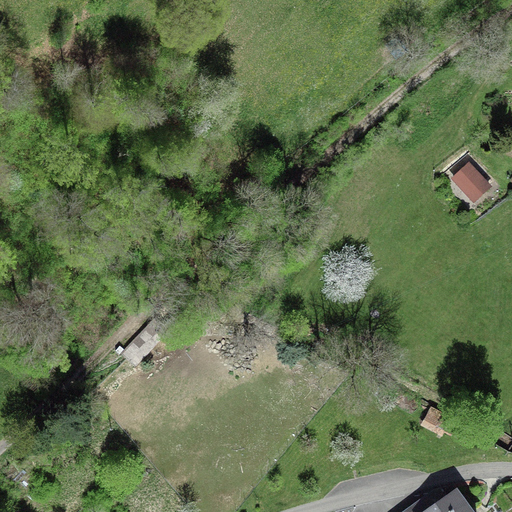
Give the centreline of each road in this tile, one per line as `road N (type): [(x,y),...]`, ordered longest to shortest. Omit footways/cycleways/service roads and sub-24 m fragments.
road 1 (track): [(56,394),(335,150),(511,13)]
road 2 (unclassified): [(511,470),(464,472),(300,511)]
